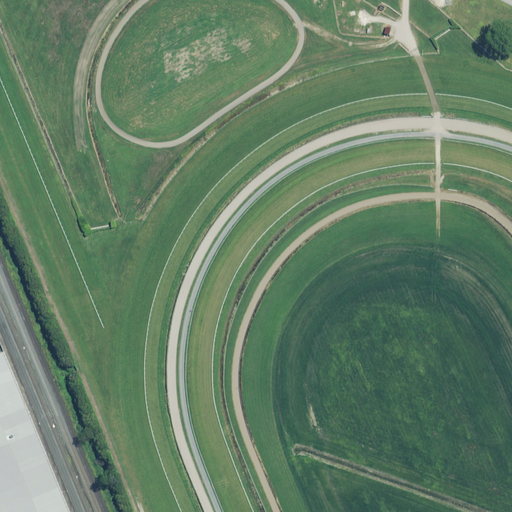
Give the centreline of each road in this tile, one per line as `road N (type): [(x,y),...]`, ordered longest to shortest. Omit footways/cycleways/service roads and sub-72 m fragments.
road 1 (track): [(278,0),(297,17),(302,38),(278,73),(174,141),(150,145),(123,134)]
road 2 (track): [(110,126),(100,112),(97,75),(109,42),(146,0)]
road 3 (track): [(438,118),(405,0)]
